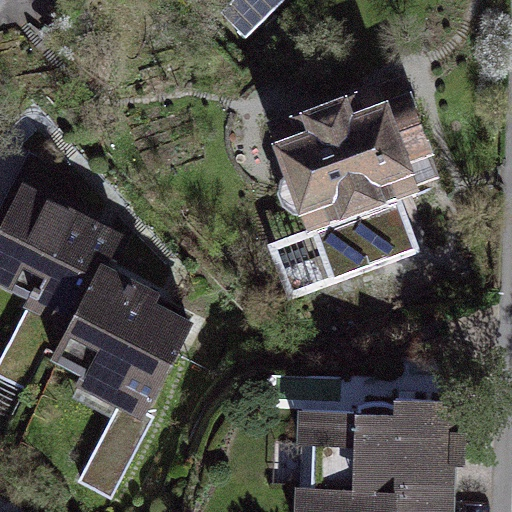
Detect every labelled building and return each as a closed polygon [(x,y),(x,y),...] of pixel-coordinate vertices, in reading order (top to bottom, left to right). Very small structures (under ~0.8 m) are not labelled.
[(305,2),(303,0),(248,0),(226,23),(256,53),(305,2)] [(312,139),(281,149),(307,230),(436,189),(404,91),(354,107),(350,95),(303,110),(312,139)] [(112,242),(14,195),(0,223),(0,283),(74,319),(112,242)] [(108,511),(149,511),(230,343),(110,277),(5,453),(108,511)] [(453,511),(452,404),(305,406),(305,511),(453,511)]
